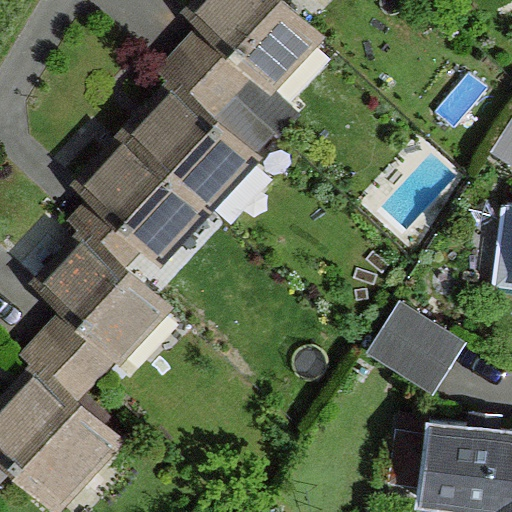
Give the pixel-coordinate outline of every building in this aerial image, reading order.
[(284,0),(208,0),(197,13),(208,24),(254,67),(269,81),(316,31),(284,0)] [(254,67),(208,24),(187,46),(233,89),(254,67)] [(233,89),(187,46),(165,69),(180,83),(214,113),(233,89)] [(214,113),(180,83),(133,134),(207,203),(253,151),(214,113)] [(511,125),(495,152),(511,162),(511,125)] [(207,203),(133,134),(86,185),(98,197),(144,240),(159,254),(207,203)] [(144,240),(98,197),(76,220),(91,233),(123,262),(144,240)] [(511,284),(511,202),(509,202),(499,283),(511,284)] [(123,262),(91,233),(44,282),(71,308),(117,351),(165,300),(123,262)] [(444,361),(460,338),(404,301),(389,325),(405,335),(444,361)] [(117,351),(71,308),(49,331),(96,374),(117,351)] [(405,335),(389,325),(374,349),(390,360),(405,335)] [(96,374),(49,331),(28,353),(43,366),(76,396),(96,374)] [(405,335),(390,360),(430,385),(444,361),(405,335)] [(76,396),(43,366),(0,413),(0,448),(55,499),(116,434),(76,396)] [(490,506),(501,426),(432,417),(430,430),(423,483),(421,497),(490,506)] [(511,427),(501,426),(490,506),(511,508),(511,427)] [(423,483),(430,430),(397,427),(391,480),(423,483)]
